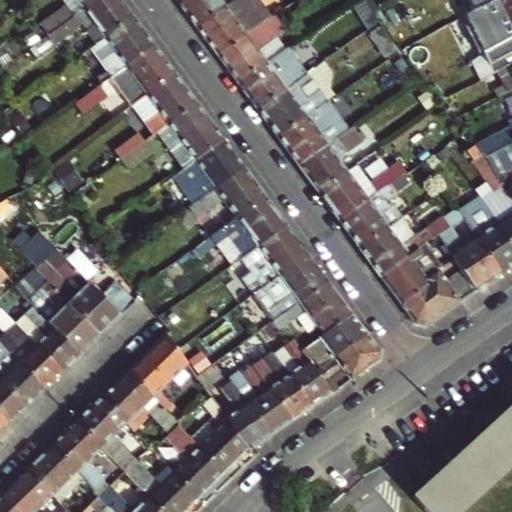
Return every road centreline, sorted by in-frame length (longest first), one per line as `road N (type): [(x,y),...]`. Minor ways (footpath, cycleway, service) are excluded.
road 1 (residential): [(149,0),(419,370)]
road 2 (residential): [(419,370),(291,461),(238,511)]
road 3 (residential): [(143,321),(0,462)]
